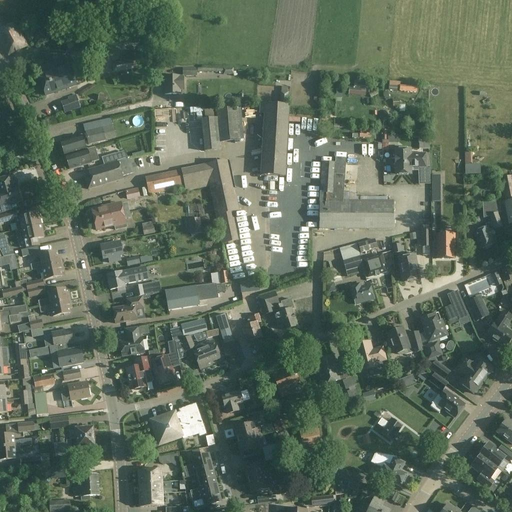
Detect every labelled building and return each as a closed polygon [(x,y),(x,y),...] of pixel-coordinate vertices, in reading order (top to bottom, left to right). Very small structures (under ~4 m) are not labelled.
[(142,36),(160,33),(158,18),(140,21),(142,36)] [(0,38),(9,56),(27,46),(15,22),(0,30),(0,38)] [(101,44),(117,42),(115,29),(99,32),(101,44)] [(71,35),(64,37),(68,49),(75,46),(71,35)] [(42,86),(72,75),(77,74),(75,67),(70,69),(69,65),(66,57),(47,63),(48,66),(40,69),(41,74),(38,75),(42,86)] [(114,72),(136,68),(134,60),(113,64),(112,66),(112,70),(114,72)] [(183,77),(196,77),(196,69),(183,69),(183,77),(164,77),(164,95),(179,95),(179,90),(183,90),(183,77)] [(72,75),(42,86),(45,96),(76,86),(72,75)] [(365,96),(366,89),(354,88),(349,87),(348,95),(365,96)] [(64,112),(78,108),(75,98),(61,103),(64,112)] [(283,177),(288,106),(266,105),(260,105),(259,114),(265,114),(261,175),(283,177)] [(219,142),(239,140),(236,109),(216,111),(216,108),(204,109),(205,120),(201,120),(204,152),(220,151),(219,142)] [(83,125),(85,133),(102,129),(112,126),(110,119),(83,125)] [(102,129),(85,133),(88,146),(105,142),(102,129)] [(65,156),(85,150),(81,136),(60,143),(64,156),(65,156)] [(347,144),(347,152),(373,152),(373,144),(347,144)] [(403,147),(395,147),(395,150),(395,175),(411,175),(411,168),(426,168),(426,154),(411,154),(411,150),(403,150),(403,147)] [(85,150),(65,156),(67,162),(67,163),(68,167),(69,168),(69,170),(90,164),(90,163),(98,161),(94,148),(85,150)] [(117,162),(115,155),(102,159),(104,166),(117,162)] [(117,162),(104,166),(88,171),(90,177),(85,179),(88,190),(123,179),(122,177),(134,174),(129,159),(117,162)] [(239,212),(237,204),(228,161),(181,171),(146,179),(149,195),(185,187),(185,191),(209,186),(221,244),(237,240),(231,213),(239,212)] [(343,202),(345,165),(322,164),(320,229),(392,229),(392,202),(343,202)] [(505,199),(511,197),(511,175),(501,178),(505,199)] [(0,214),(18,209),(17,203),(20,202),(16,187),(12,188),(9,176),(0,179),(0,214)] [(440,202),(440,185),(432,185),(432,202),(440,202)] [(127,201),(140,198),(138,189),(125,192),(127,201)] [(488,214),(491,223),(486,225),(487,228),(473,233),(479,250),(494,244),(489,232),(502,227),(497,213),(500,212),(500,201),(482,201),(483,214),(488,214)] [(114,226),(114,227),(115,230),(126,228),(124,219),(130,217),(127,204),(121,205),(120,203),(110,206),(113,216),(110,217),(113,227),(114,226)] [(113,216),(110,206),(91,210),(96,230),(113,227),(110,217),(113,216)] [(0,223),(14,220),(12,213),(0,216),(0,223)] [(15,223),(17,231),(40,225),(37,213),(19,218),(20,222),(15,223)] [(238,220),(239,230),(250,228),(248,218),(238,220)] [(202,234),(200,219),(188,220),(190,236),(202,234)] [(142,224),(143,229),(142,229),(143,235),(154,233),(153,226),(152,227),(151,222),(142,224)] [(38,239),(43,238),(42,232),(43,232),(44,231),(43,226),(42,225),(40,226),(40,225),(17,231),(15,231),(17,241),(24,239),(26,249),(40,246),(38,239)] [(430,246),(430,230),(422,231),(422,247),(430,246)] [(397,234),(390,237),(393,244),(400,241),(397,234)] [(437,259),(456,259),(456,234),(437,234),(437,259)] [(99,246),(119,242),(117,235),(97,240),(99,246)] [(375,240),(358,245),(360,253),(377,249),(375,240)] [(119,256),(122,255),(119,242),(100,246),(103,259),(108,258),(109,263),(120,261),(119,256)] [(12,251),(9,252),(7,247),(0,249),(0,251),(3,258),(13,254),(12,251)] [(340,251),(348,277),(363,273),(356,247),(340,251)] [(39,254),(38,248),(21,251),(22,258),(39,254)] [(36,269),(61,264),(59,256),(57,256),(56,252),(39,256),(41,262),(30,265),(31,271),(36,269)] [(386,272),(381,256),(363,261),(367,278),(386,272)] [(415,256),(398,259),(403,282),(418,279),(416,266),(417,266),(415,256)] [(138,257),(126,259),(128,267),(140,264),(138,257)] [(61,264),(36,269),(37,274),(43,273),(44,280),(61,276),(61,272),(63,272),(61,264)] [(148,279),(145,267),(106,276),(108,283),(107,283),(108,287),(109,287),(110,290),(117,289),(117,292),(125,290),(123,285),(148,279)] [(505,283),(511,280),(511,276),(510,269),(502,272),(505,283)] [(219,273),(220,285),(229,284),(228,272),(219,273)] [(491,276),(496,287),(502,284),(497,273),(491,276)] [(25,281),(20,282),(23,291),(43,287),(42,281),(26,284),(25,281)] [(23,294),(23,291),(20,282),(15,283),(16,289),(1,293),(3,299),(23,295),(23,294)] [(135,297),(135,298),(153,294),(151,283),(133,287),(135,297)] [(370,284),(361,287),(360,285),(350,287),(355,306),(374,301),(370,284)] [(168,312),(200,307),(218,304),(215,285),(165,293),(168,312)] [(23,294),(23,295),(27,294),(29,299),(45,296),(43,287),(23,291),(23,294)] [(38,301),(39,307),(70,301),(68,293),(65,294),(64,289),(47,293),(49,299),(38,301)] [(466,311),(458,290),(447,295),(456,315),(466,311)] [(274,293),(271,294),(257,298),(263,315),(274,312),(272,306),(278,304),(274,293)] [(143,297),(128,300),(129,306),(114,308),(116,323),(137,320),(136,309),(145,308),(143,297)] [(481,297),(465,304),(474,323),(489,316),(481,297)] [(274,307),(276,314),(274,315),(277,326),(281,325),(283,331),(296,327),(290,310),(293,309),(290,299),(280,302),(281,305),(274,307)] [(71,309),(70,301),(39,307),(41,313),(51,311),(52,317),(70,313),(69,309),(71,309)] [(0,318),(10,317),(18,315),(27,313),(26,307),(9,310),(9,311),(0,312),(0,318)] [(511,318),(503,312),(496,322),(505,328),(511,318)] [(216,316),(223,339),(232,336),(225,313),(216,316)] [(256,323),(260,322),(258,314),(248,317),(250,321),(241,324),(247,342),(261,338),(256,323)] [(430,317),(429,316),(422,318),(422,320),(425,329),(424,330),(428,341),(432,339),(433,341),(446,336),(440,322),(439,322),(437,315),(438,315),(438,314),(430,317)] [(10,317),(0,318),(0,330),(1,331),(0,325),(0,324),(19,321),(18,315),(10,317)] [(30,324),(29,324),(31,331),(43,328),(41,321),(36,322),(34,316),(28,317),(30,324)] [(204,321),(182,327),(184,337),(207,331),(204,321)] [(511,337),(511,332),(505,328),(496,322),(486,336),(505,348),(511,337)] [(19,333),(31,331),(29,324),(17,327),(19,333)] [(120,341),(123,357),(145,353),(142,338),(140,338),(138,328),(126,330),(127,340),(120,341)] [(42,329),(31,331),(32,338),(43,336),(42,329)] [(173,343),(176,342),(177,342),(178,341),(181,340),(184,339),(183,335),(182,332),(181,329),(170,332),(173,343)] [(392,351),(393,352),(395,353),(397,354),(401,355),(405,355),(415,353),(424,351),(419,332),(410,335),(411,337),(405,338),(402,329),(398,331),(397,329),(395,329),(393,330),(392,332),(391,333),(387,335),(388,339),(388,340),(388,342),(388,344),(389,346),(389,348),(390,349),(392,351)] [(56,346),(58,352),(64,351),(64,350),(63,344),(73,343),(70,330),(51,333),(54,347),(56,346)] [(208,339),(219,336),(217,331),(213,332),(206,334),(208,339)] [(195,349),(190,338),(180,341),(180,342),(175,344),(176,352),(183,348),(185,353),(195,349)] [(385,361),(382,348),(375,350),(375,351),(372,352),(369,342),(353,347),(360,372),(376,368),(375,363),(385,361)] [(438,342),(423,347),(428,361),(443,355),(438,342)] [(193,353),(199,367),(200,370),(211,366),(210,362),(219,358),(213,344),(193,353)] [(16,361),(26,360),(25,345),(15,346),(16,361)] [(64,351),(58,352),(58,353),(57,353),(60,368),(83,363),(80,347),(64,350),(64,351)] [(29,351),(30,358),(37,357),(36,350),(29,351)] [(178,353),(169,356),(153,361),(161,385),(164,384),(165,385),(169,384),(172,383),(172,382),(175,380),(172,369),(172,366),(180,364),(178,353)] [(322,386),(339,380),(330,357),(314,363),(322,386)] [(460,364),(484,381),(487,377),(488,377),(492,371),(491,370),(492,368),(477,357),(476,359),(468,360),(465,358),(460,364)] [(135,360),(136,367),(126,369),(130,390),(136,389),(137,390),(141,390),(142,388),(147,387),(144,372),(151,370),(148,358),(135,360)] [(30,379),(28,360),(26,360),(16,361),(18,380),(22,380),(30,379)] [(429,369),(435,373),(444,380),(451,372),(436,361),(429,369)] [(2,362),(0,362),(0,375),(3,375),(3,368),(8,368),(8,362),(2,362)] [(484,381),(460,364),(456,370),(460,373),(459,374),(464,378),(459,384),(473,394),(474,392),(475,392),(484,381)] [(32,379),(34,389),(55,385),(54,381),(63,380),(64,383),(81,380),(79,371),(43,377),(32,379)] [(290,394),(287,388),(298,383),(294,371),(275,378),(282,397),(290,394)] [(444,380),(435,373),(428,381),(441,391),(447,383),(444,380)] [(356,386),(353,377),(346,380),(350,389),(356,386)] [(20,393),(21,399),(32,398),(30,379),(22,380),(23,387),(25,387),(26,392),(20,393)] [(399,391),(405,389),(402,380),(396,382),(399,391)] [(68,386),(68,387),(64,388),(65,396),(70,395),(71,400),(89,397),(87,383),(68,386)] [(220,395),(236,392),(235,387),(219,390),(220,395)] [(359,397),(356,389),(347,392),(350,400),(359,397)] [(455,418),(464,405),(445,391),(440,397),(443,400),(439,406),(455,418)] [(236,404),(242,403),(239,392),(222,397),(225,408),(227,414),(238,411),(236,404)] [(374,393),(363,396),(365,404),(376,401),(374,393)] [(32,398),(21,399),(22,406),(27,406),(28,411),(35,410),(34,405),(33,405),(32,398)] [(262,403),(247,408),(249,416),(264,412),(262,403)] [(180,413),(175,414),(182,437),(183,440),(199,434),(200,437),(206,434),(196,404),(179,410),(180,413)] [(159,445),(182,437),(175,414),(175,413),(151,421),(159,445)] [(50,431),(69,429),(68,418),(49,420),(50,431)] [(388,423),(385,421),(381,418),(377,424),(384,429),(381,434),(391,441),(401,426),(390,419),(388,423)] [(511,444),(511,424),(506,420),(497,433),(511,444)] [(238,440),(260,434),(259,428),(254,429),(252,423),(234,428),(238,440)] [(279,423),(274,424),(276,434),(282,432),(279,423)] [(6,435),(34,432),(34,424),(5,426),(6,435)] [(93,440),(92,428),(90,428),(90,426),(84,427),(84,429),(75,429),(76,440),(69,441),(69,443),(52,444),(53,455),(70,453),(69,450),(84,449),(84,448),(93,447),(93,444),(96,444),(95,440),(93,440)] [(306,446),(320,443),(317,430),(301,433),(302,439),(305,438),(306,446)] [(260,434),(238,440),(241,452),(259,448),(257,442),(262,441),(260,434)] [(215,445),(213,435),(206,437),(208,447),(215,445)] [(0,448),(20,447),(19,442),(13,442),(13,436),(0,436),(0,448)] [(360,440),(362,449),(369,447),(367,438),(360,440)] [(480,456),(497,468),(504,459),(509,463),(511,458),(511,454),(501,447),(498,451),(488,444),(486,447),(484,446),(479,452),(481,453),(479,456),(480,456)] [(264,455),(278,452),(277,445),(262,449),(264,455)] [(20,447),(0,448),(0,461),(15,460),(15,453),(20,452),(20,447)] [(280,459),(278,452),(264,455),(266,462),(280,459)] [(170,456),(172,464),(176,467),(180,462),(178,454),(170,456)] [(185,468),(186,473),(212,466),(209,454),(192,458),(194,466),(185,468)] [(497,468),(480,456),(479,458),(477,456),(472,463),(474,464),(472,467),(481,474),(477,480),(489,489),(494,482),(490,479),(498,469),(497,468)] [(22,468),(41,466),(41,459),(21,461),(22,468)] [(385,465),(379,477),(400,487),(402,481),(404,482),(407,476),(405,476),(406,474),(400,472),(404,464),(393,459),(389,467),(385,465)] [(245,468),(248,481),(271,475),(269,469),(265,470),(263,464),(245,468)] [(187,478),(197,475),(199,482),(215,478),(212,466),(186,473),(187,478)] [(139,471),(139,484),(161,483),(161,470),(139,471)] [(284,471),(271,475),(248,481),(251,493),(269,488),(268,482),(272,481),(272,482),(286,478),(284,471)] [(90,501),(90,497),(99,496),(98,476),(80,477),(80,489),(74,489),(75,497),(81,497),(81,501),(90,501)] [(346,495),(350,482),(334,477),(334,479),(335,497),(346,495)] [(199,482),(200,489),(196,490),(196,492),(191,493),(192,497),(218,490),(215,478),(199,482)] [(139,484),(140,495),(162,494),(171,493),(171,489),(162,489),(161,483),(139,484)] [(205,506),(221,502),(218,490),(192,497),(193,501),(203,499),(205,506)] [(140,508),(162,507),(162,494),(140,495),(140,508)] [(369,508),(367,511),(389,511),(390,511),(381,507),(384,502),(367,494),(362,505),(369,508)] [(268,504),(283,502),(282,496),(267,498),(268,504)] [(312,508),(334,505),(333,497),(311,500),(312,508)] [(69,511),(69,501),(49,502),(49,511),(69,511)] [(341,511),(344,505),(336,503),(332,511),(341,511)]
